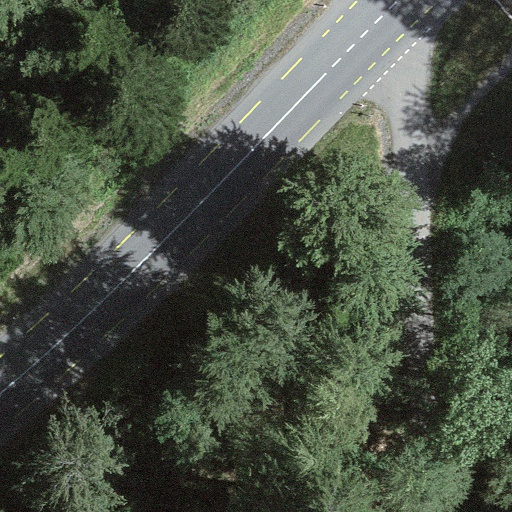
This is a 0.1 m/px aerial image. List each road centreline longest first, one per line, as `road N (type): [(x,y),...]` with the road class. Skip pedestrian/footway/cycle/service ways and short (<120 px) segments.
road 1 (secondary): [(0,392),(86,318),(398,0)]
road 2 (track): [(440,511),(406,0)]
